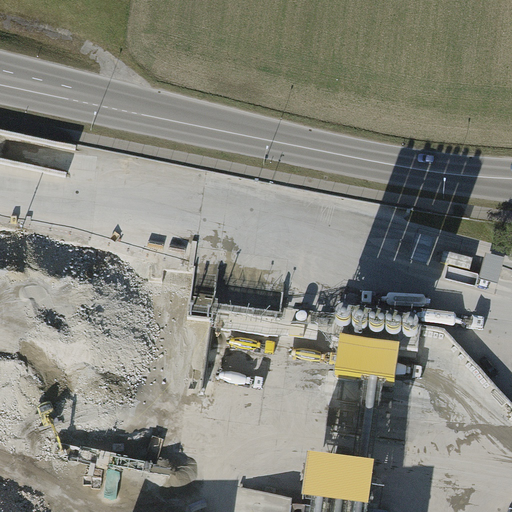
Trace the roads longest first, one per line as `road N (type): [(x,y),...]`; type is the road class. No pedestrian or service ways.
road 1 (primary): [(0,76),(322,153),(511,181)]
road 2 (track): [(135,108),(115,71),(76,44),(0,20)]
